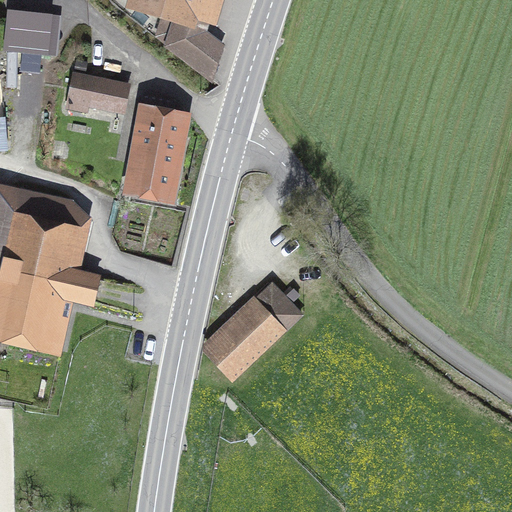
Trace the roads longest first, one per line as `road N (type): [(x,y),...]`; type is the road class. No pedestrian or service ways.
road 1 (secondary): [(154,511),(212,206),(272,0)]
road 2 (track): [(511,390),(399,306),(275,156),(231,135)]
